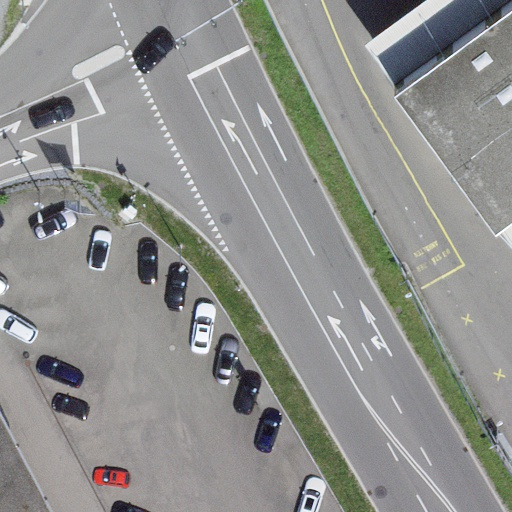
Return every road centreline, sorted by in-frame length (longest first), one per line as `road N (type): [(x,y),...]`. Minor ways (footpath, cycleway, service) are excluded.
road 1 (primary): [(182,37),(445,511)]
road 2 (unclassified): [(182,37),(0,129)]
